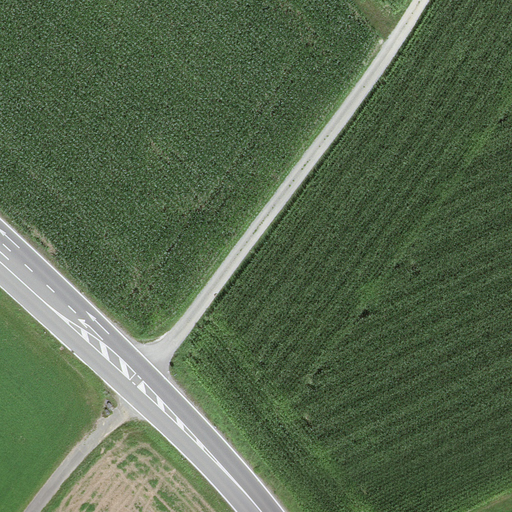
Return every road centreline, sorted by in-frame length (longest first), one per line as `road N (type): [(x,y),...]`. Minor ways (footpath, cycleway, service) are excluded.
road 1 (track): [(36,511),(417,0)]
road 2 (secondary): [(257,511),(138,383),(0,253)]
